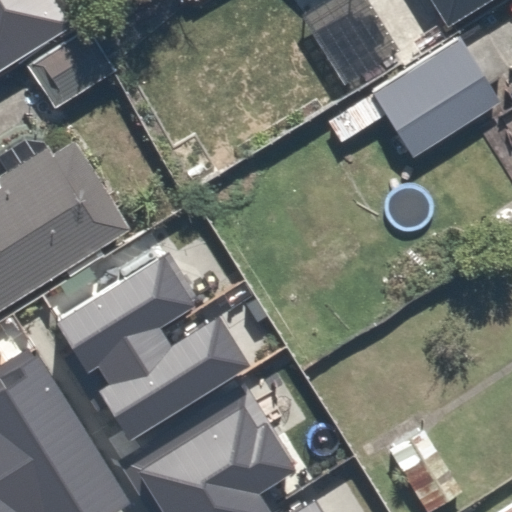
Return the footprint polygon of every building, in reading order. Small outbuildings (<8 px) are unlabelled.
[(411,0),(426,25),(440,17),(468,0),(411,0)] [(494,97),(449,31),(365,88),(409,154),(494,97)] [(511,52),(496,63),(511,86),(511,52)] [(0,300),(56,266),(60,273),(94,251),(83,233),(112,215),(57,126),(0,161),(0,300)] [(0,407),(28,389),(0,346),(0,407)] [(418,418),(376,443),(415,511),(457,487),(418,418)] [(511,511),(511,490),(475,511),(511,511)]
